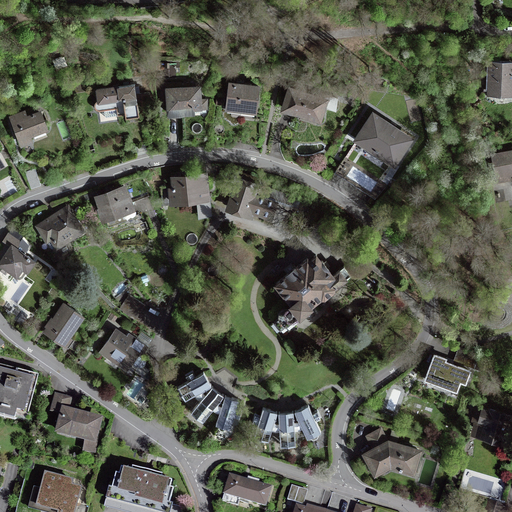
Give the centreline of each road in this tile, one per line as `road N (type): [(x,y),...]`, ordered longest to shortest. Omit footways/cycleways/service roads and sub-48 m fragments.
road 1 (residential): [(0,220),(29,198),(211,151),(324,182),(382,221),(416,271),(431,323),(414,356),(363,394),(342,422),(341,484)]
road 2 (residential): [(192,462),(0,331)]
road 3 (residential): [(192,462),(160,390),(159,313)]
road 4 (residential): [(341,484),(229,456),(192,462)]
